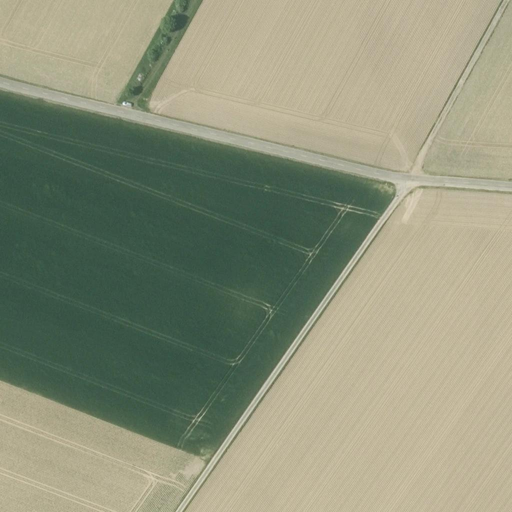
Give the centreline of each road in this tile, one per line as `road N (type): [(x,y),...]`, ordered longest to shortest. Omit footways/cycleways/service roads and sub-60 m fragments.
road 1 (track): [(508,0),(408,181),(178,511)]
road 2 (tertiary): [(511,189),(408,181),(0,84)]
